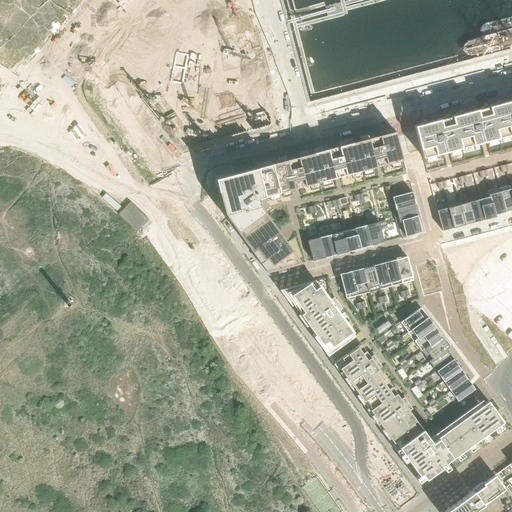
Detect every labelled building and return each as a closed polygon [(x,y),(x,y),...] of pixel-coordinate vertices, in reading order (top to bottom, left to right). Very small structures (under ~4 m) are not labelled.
[(120,0),(149,104),(179,147),(267,124),(234,0),(120,0)] [(416,126),(414,126),(423,158),(498,138),(511,134),(511,100),(511,101),(504,103),(503,103),(500,104),(498,101),(498,100),(490,106),(487,107),(485,104),(484,104),(477,110),(475,110),(476,110),(475,110),(467,113),(466,113),(463,113),(461,110),(460,110),(453,116),(450,117),(448,114),(447,114),(440,119),(438,120),(437,120),(430,122),(429,123),(429,122),(426,123),(424,120),(423,120),(416,126)] [(312,154),(311,149),(297,153),(298,157),(287,160),(285,156),(276,158),(277,163),(271,164),(269,160),(256,163),(257,168),(219,178),(215,179),(224,211),(224,212),(224,213),(225,214),(225,215),(226,216),(259,262),(267,273),(312,261),(306,238),(307,238),(307,237),(319,234),(330,231),(342,228),(353,225),(365,222),(377,219),(384,242),(401,238),(397,222),(396,223),(395,222),(392,210),(389,199),(389,198),(412,192),(403,160),(395,132),(393,132),(392,127),(378,131),(380,136),(373,137),(372,133),(358,136),(359,141),(353,143),(351,138),(338,142),(339,146),(327,149),(326,145),(312,149),(313,153),(312,154)] [(511,197),(509,186),(498,188),(505,212),(511,210),(511,197)] [(498,188),(487,191),(488,193),(488,195),(489,195),(495,217),(495,216),(495,215),(505,212),(498,188)] [(389,199),(392,210),(416,204),(413,193),(412,193),(412,192),(389,198),(389,199)] [(488,193),(478,196),(484,219),(495,217),(489,195),(488,195),(488,193)] [(478,196),(468,199),(474,222),(484,219),(478,196)] [(468,199),(457,201),(463,225),(474,222),(468,199)] [(457,201),(447,204),(453,228),(463,225),(457,201)] [(149,220),(130,202),(118,215),(137,232),(149,220)] [(416,204),(392,210),(395,222),(418,216),(419,216),(416,204)] [(447,204),(436,207),(442,231),(453,228),(447,204)] [(418,216),(395,222),(396,223),(397,222),(401,238),(422,232),(418,217),(419,217),(418,216)] [(377,219),(365,222),(371,245),(383,242),(384,242),(377,219)] [(365,222),(353,225),(360,248),(371,245),(365,222)] [(353,225),(342,228),(348,251),(360,248),(353,225)] [(342,228),(330,231),(336,255),(348,251),(342,228)] [(330,231),(319,234),(325,258),(336,255),(330,231)] [(307,238),(306,238),(312,261),(313,260),(313,261),(325,258),(319,234),(307,237),(307,238)] [(414,281),(407,257),(395,260),(402,284),(414,281)] [(402,284),(395,260),(384,262),(391,287),(402,284)] [(391,287),(384,262),(373,265),(380,290),(391,287)] [(380,290),(373,265),(362,268),(369,293),(380,290)] [(369,293),(362,268),(351,271),(358,295),(369,293)] [(358,295),(351,271),(340,274),(340,275),(346,298),(358,295)] [(400,322),(393,328),(391,326),(388,321),(376,329),(379,334),(381,337),(375,341),(329,277),(315,281),(286,288),(280,290),(327,356),(333,364),(372,417),(419,483),(425,479),(504,422),(488,401),(468,416),(458,402),(454,404),(447,394),(440,384),(433,374),(426,364),(429,362),(422,352),(415,342),(408,333),(400,322)] [(421,308),(400,322),(408,333),(428,318),(421,308)] [(428,318),(408,333),(415,342),(435,328),(428,318)] [(435,328),(415,342),(422,352),(442,338),(435,328)] [(442,338),(422,352),(429,362),(446,350),(449,347),(442,338)] [(429,362),(426,364),(433,374),(453,359),(446,350),(429,362)] [(453,359),(433,374),(440,384),(460,369),(453,359)] [(460,369),(440,384),(447,394),(467,379),(460,369)] [(467,379),(447,394),(454,404),(458,402),(475,389),(467,379)] [(495,475),(445,511),(474,511),(503,490),(505,489),(495,475)]
